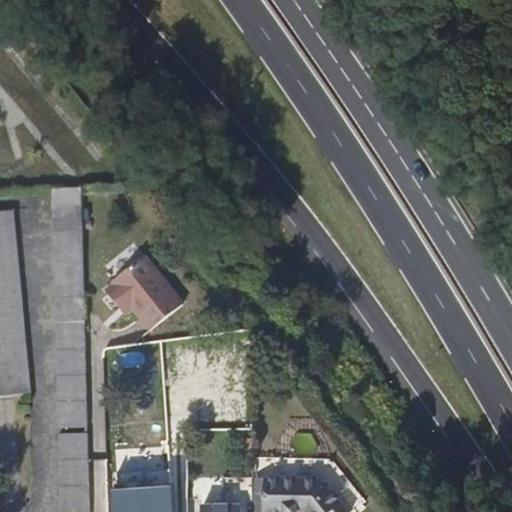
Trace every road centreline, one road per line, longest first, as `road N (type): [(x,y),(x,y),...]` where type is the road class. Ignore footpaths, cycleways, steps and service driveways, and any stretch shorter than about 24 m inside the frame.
road 1 (trunk): [(109,0),(306,223),(508,511)]
road 2 (trunk): [(239,0),(408,249),(511,425)]
road 3 (trunk): [(511,343),(399,155),(292,0)]
road 4 (unknown): [(52,511),(43,244)]
